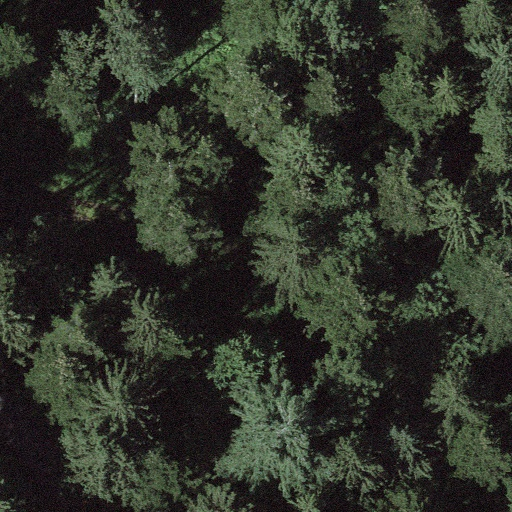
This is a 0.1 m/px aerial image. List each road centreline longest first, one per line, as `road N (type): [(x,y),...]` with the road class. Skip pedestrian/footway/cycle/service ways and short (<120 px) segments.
road 1 (track): [(511,359),(428,304),(265,237),(0,202)]
road 2 (track): [(0,406),(84,511)]
